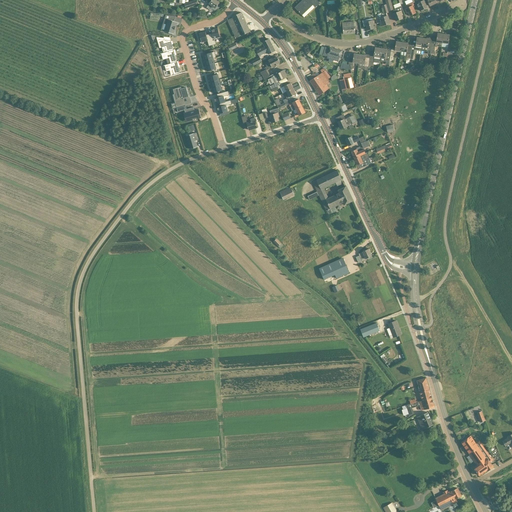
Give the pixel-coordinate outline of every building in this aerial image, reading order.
[(196,0),(194,0),(184,4),(186,9),(198,4),(196,0)] [(217,6),(220,3),(219,2),(219,1),(217,0),(216,0),(212,0),(209,3),(210,4),(207,8),(210,10),(211,7),(215,10),(215,11),(219,7),(217,6)] [(302,15),(313,5),(315,7),(320,3),(316,0),(303,0),(301,2),(302,3),(299,5),(299,4),(295,7),(302,15)] [(386,4),(388,11),(394,9),(390,0),(385,0),(385,1),(386,4)] [(417,3),(420,11),(427,7),(424,0),(421,1),(420,0),(412,0),(413,2),(414,5),(417,3)] [(410,15),(416,13),(412,6),(414,5),(413,2),(404,6),(405,9),(407,13),(408,12),(410,15)] [(402,12),(403,11),(401,6),(396,8),(396,9),(394,10),(395,13),(393,14),(396,21),(403,18),(401,15),(403,15),(402,12)] [(236,38),(250,32),(242,12),(232,17),(237,26),(231,28),(236,38)] [(172,34),(172,33),(174,34),(177,22),(174,21),(176,16),(166,15),(163,23),(167,24),(165,31),(169,33),(172,34)] [(380,23),(381,26),(390,23),(387,15),(380,18),(381,22),(380,23)] [(374,24),(373,20),(372,18),(362,21),(364,27),(366,26),(368,30),(374,28),(373,25),(374,24)] [(342,23),(344,34),(355,33),(354,26),(354,23),(354,21),(342,23)] [(212,33),(209,34),(213,45),(216,44),(214,38),(220,37),(218,28),(211,30),(212,33)] [(213,45),(209,34),(206,35),(206,32),(199,34),(202,42),(208,40),(209,46),(213,45)] [(167,52),(175,49),(174,49),(171,41),(173,41),(165,40),(164,38),(157,37),(160,48),(165,46),(167,52)] [(417,37),(416,43),(412,43),(412,45),(411,51),(411,54),(414,55),(415,49),(421,50),(423,38),(423,37),(420,37),(417,37)] [(431,54),(431,53),(432,43),(429,43),(429,39),(423,38),(421,50),(428,51),(428,54),(431,54)] [(275,51),(270,40),(269,39),(262,42),(265,47),(262,48),(257,50),(257,51),(256,51),(259,56),(267,52),(269,54),(275,51)] [(228,46),(228,47),(230,50),(230,51),(238,47),(237,44),(236,42),(228,46)] [(408,43),(402,42),(401,51),(400,56),(407,57),(407,58),(410,58),(411,54),(411,51),(412,45),(408,45),(408,43)] [(325,47),(323,55),(327,56),(327,58),(338,62),(340,57),(343,58),(344,55),(341,54),(342,50),(330,47),(330,48),(325,47)] [(380,57),(382,48),(375,47),(375,51),(371,51),(370,58),(369,65),(373,66),(374,62),(374,58),(380,59),(380,57)] [(389,64),(389,61),(391,55),(387,54),(387,49),(382,48),(380,57),(386,58),(386,60),(387,60),(386,64),(389,64)] [(171,63),(179,61),(178,61),(177,61),(174,50),(175,50),(175,49),(167,52),(160,54),(161,54),(162,54),(163,59),(169,58),(171,63)] [(350,57),(349,62),(349,65),(350,65),(351,69),(354,68),(353,65),(354,62),(359,63),(360,54),(354,53),(353,58),(350,57)] [(364,55),(360,54),(359,63),(365,64),(364,66),(365,66),(365,70),(368,71),(368,68),(369,68),(369,65),(370,58),(366,57),(366,55),(364,55)] [(252,61),(254,65),(262,61),(260,57),(252,61)] [(276,65),(277,65),(277,64),(280,63),(277,57),(273,59),(273,58),(269,60),(269,61),(265,63),(267,66),(265,67),(266,69),(261,72),(264,80),(270,77),(266,70),(273,67),(274,68),(276,67),(276,66),(276,65)] [(179,61),(171,63),(164,65),(164,66),(165,65),(167,71),(173,69),(174,74),(173,75),(182,73),(182,72),(180,72),(177,62),(179,61)] [(279,81),(288,76),(284,70),(277,73),(278,73),(274,75),(274,76),(272,78),(275,84),(268,87),(269,89),(271,88),(272,89),(277,86),(281,84),(280,84),(279,81)] [(329,83),(322,73),(319,75),(317,76),(315,73),(308,78),(310,81),(320,95),(329,89),(328,86),(327,87),(326,85),(329,83)] [(344,79),(347,89),(354,87),(351,77),(350,73),(343,74),(344,79)] [(284,86),(287,92),(293,88),(291,83),(284,86)] [(186,87),(181,89),(180,87),(172,89),(174,94),(176,94),(177,99),(175,100),(178,107),(185,105),(183,99),(189,97),(186,87)] [(290,100),(288,98),(296,94),(293,88),(287,92),(284,93),(287,98),(284,100),(285,102),(290,100)] [(217,104),(231,100),(225,102),(224,96),(229,95),(229,94),(228,91),(217,94),(218,97),(215,98),(217,104)] [(296,109),(302,106),(299,99),(293,102),(289,104),(290,107),(291,106),(293,110),(296,109)] [(231,100),(217,104),(220,104),(221,106),(217,107),(219,114),(228,111),(226,105),(232,104),(231,100)] [(195,106),(186,109),(187,112),(189,112),(191,119),(194,118),(194,117),(197,116),(198,117),(202,116),(199,108),(196,109),(195,106)] [(305,112),(302,106),(296,109),(298,113),(294,114),(296,117),(305,112)] [(271,115),(270,115),(272,123),(279,120),(278,117),(279,117),(278,113),(281,112),(279,109),(279,108),(270,111),(271,115)] [(291,118),(288,112),(282,115),(284,121),(291,118)] [(338,122),(341,129),(347,126),(351,125),(349,121),(351,121),(349,117),(338,122)] [(247,123),(249,130),(257,127),(254,118),(251,119),(251,122),(247,123)] [(386,126),(388,133),(395,131),(393,124),(386,126)] [(210,133),(209,130),(202,132),(202,129),(198,130),(202,142),(205,141),(206,144),(213,142),(210,133)] [(197,147),(198,147),(198,146),(196,140),(199,140),(196,133),(194,133),(193,133),(193,134),(187,136),(187,135),(186,135),(186,136),(190,149),(191,149),(197,147)] [(364,136),(359,138),(358,136),(352,139),(351,136),(346,139),(349,146),(354,143),(354,142),(360,140),(361,143),(366,141),(364,136)] [(351,151),(354,158),(367,153),(366,153),(364,149),(362,150),(360,146),(356,148),(357,149),(351,151)] [(372,163),(367,153),(354,158),(358,165),(363,163),(365,166),(372,163)] [(313,182),(317,191),(324,188),(336,183),(337,186),(339,185),(344,183),(337,170),(317,180),(313,182)] [(329,198),(326,199),(322,201),(326,211),(327,211),(329,215),(337,211),(335,206),(343,203),(344,205),(353,200),(346,186),(337,190),(338,193),(329,198)] [(291,187),(280,192),(284,200),(294,195),(291,187)] [(362,251),(363,252),(359,254),(359,255),(356,257),(358,263),(362,261),(362,260),(366,258),(366,259),(372,256),(369,248),(362,251)] [(341,259),(319,269),(324,280),(335,275),(337,279),(350,273),(346,265),(345,266),(341,259)] [(399,328),(396,321),(388,324),(394,337),(401,334),(399,328)] [(377,333),(380,332),(377,323),(361,330),(364,337),(373,333),(376,332),(377,333)] [(420,392),(422,401),(432,398),(430,389),(426,378),(417,380),(420,392)] [(421,410),(435,407),(432,398),(422,401),(416,402),(411,404),(412,408),(420,405),(421,410)] [(422,429),(429,426),(429,427),(430,426),(433,424),(428,412),(417,417),(422,429)] [(511,444),(511,434),(508,437),(509,438),(503,441),(506,446),(511,443),(511,444)] [(488,470),(493,466),(487,458),(486,458),(471,436),(462,442),(472,457),(478,465),(474,468),(480,475),(487,470),(488,470)] [(457,502),(456,499),(462,496),(458,488),(449,492),(448,490),(443,492),(444,494),(435,498),(441,510),(457,502)] [(386,511),(397,511),(392,503),(383,507),(386,511)]
